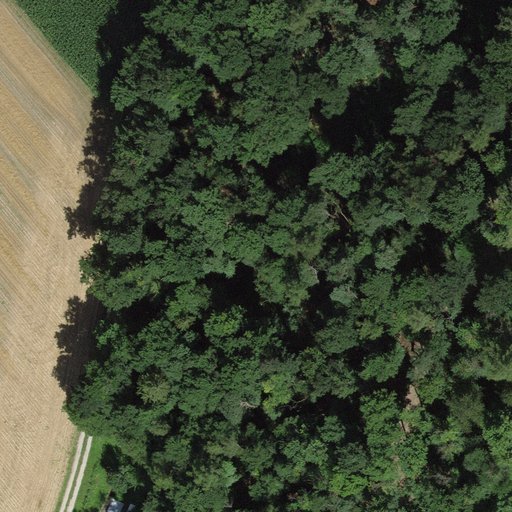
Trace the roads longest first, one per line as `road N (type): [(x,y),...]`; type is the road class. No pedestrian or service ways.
road 1 (track): [(187,0),(161,86),(117,322),(62,511)]
road 2 (track): [(249,0),(366,253)]
